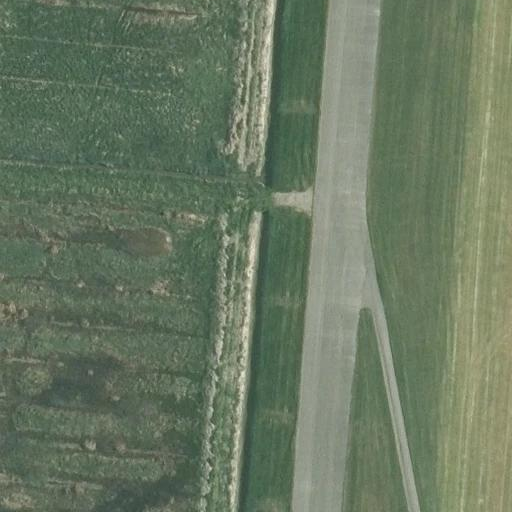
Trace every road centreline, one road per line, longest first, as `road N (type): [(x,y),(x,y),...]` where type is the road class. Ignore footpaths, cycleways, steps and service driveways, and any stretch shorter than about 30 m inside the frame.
road 1 (track): [(371,0),(313,511)]
road 2 (track): [(350,187),(416,511)]
